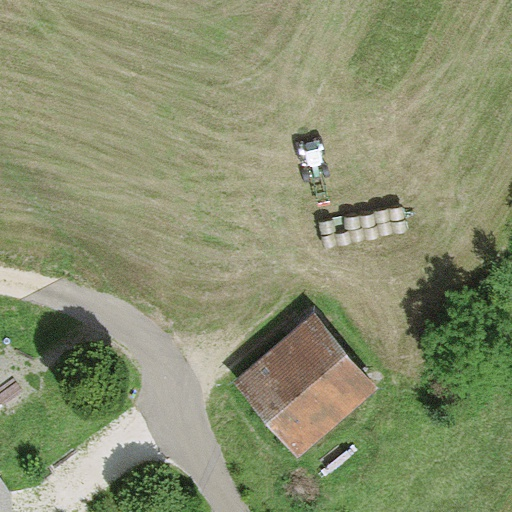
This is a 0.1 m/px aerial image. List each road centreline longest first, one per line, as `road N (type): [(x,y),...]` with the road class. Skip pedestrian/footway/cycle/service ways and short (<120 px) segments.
road 1 (track): [(229,511),(165,418),(151,361),(112,319),(0,278)]
road 2 (track): [(42,511),(165,418)]
